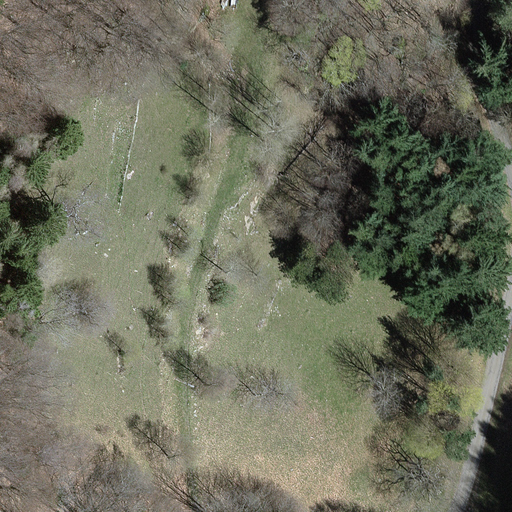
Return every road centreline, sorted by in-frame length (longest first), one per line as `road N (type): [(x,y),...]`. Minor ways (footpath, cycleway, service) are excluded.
road 1 (unclassified): [(511,280),(453,511)]
road 2 (unclassified): [(481,0),(481,53),(511,166)]
